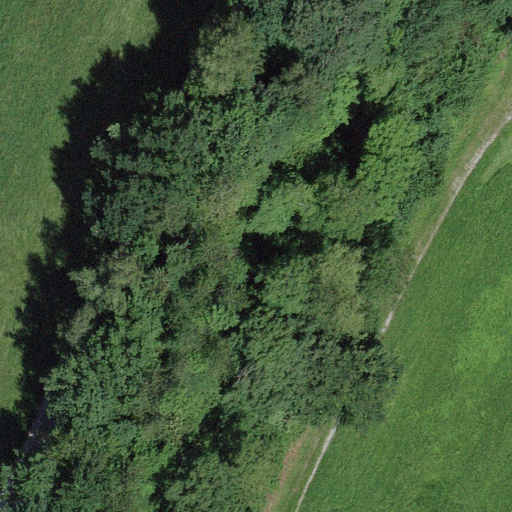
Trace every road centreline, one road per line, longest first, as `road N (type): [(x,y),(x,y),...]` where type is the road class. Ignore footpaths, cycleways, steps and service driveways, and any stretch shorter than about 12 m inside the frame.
road 1 (track): [(11,511),(241,0)]
road 2 (track): [(511,133),(460,203),(304,511)]
